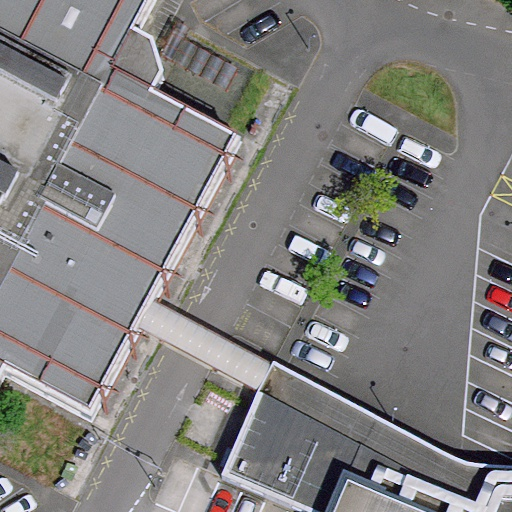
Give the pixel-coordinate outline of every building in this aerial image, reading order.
[(0,0),(0,41),(86,87),(110,97),(138,39),(158,0),(0,0)] [(86,87),(0,248),(0,407),(9,405),(16,391),(90,430),(143,332),(150,319),(156,309),(159,302),(242,147),(157,103),(169,83),(157,49),(138,39),(110,97),(86,87)] [(0,248),(86,87),(0,41),(0,248)] [(271,397),(282,371),(156,309),(143,332),(271,397)] [(511,473),(474,472),(284,368),(282,371),(277,385),(271,397),(269,402),(468,504),(511,505),(511,473)] [(511,511),(511,505),(468,504),(269,402),(234,482),(303,511),(511,511)]
